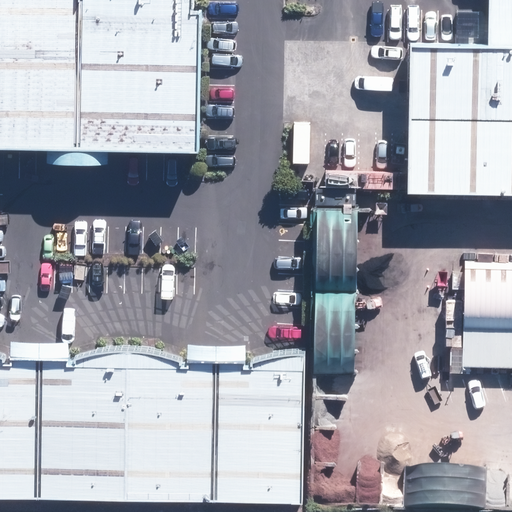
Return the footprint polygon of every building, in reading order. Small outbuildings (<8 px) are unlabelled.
[(0,0),(0,156),(207,162),(211,0),(123,0),(119,3),(82,2),(81,0),(0,0)] [(511,0),(487,0),(486,57),(511,57),(511,0)] [(478,33),(479,9),(455,8),(454,32),(478,33)] [(511,57),(414,55),(410,199),(511,202),(511,57)] [(313,284),(357,285),(359,209),(315,208),(313,284)] [(511,260),(464,260),(463,296),(447,296),(446,365),(511,365),(511,260)] [(318,358),(0,351),(0,504),(315,511),(318,358)] [(490,462),(402,464),(403,508),(491,506),(490,462)]
